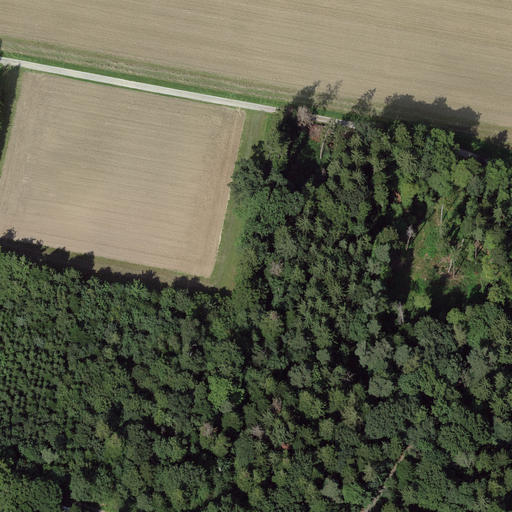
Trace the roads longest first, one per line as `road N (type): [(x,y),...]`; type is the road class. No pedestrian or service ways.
road 1 (track): [(0,60),(409,137),(511,176)]
road 2 (unclassified): [(511,316),(371,511)]
